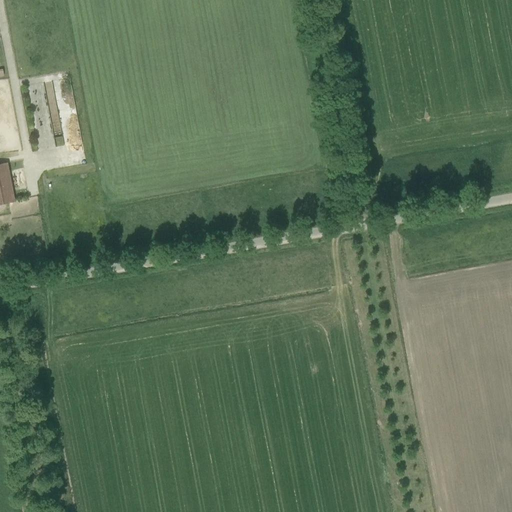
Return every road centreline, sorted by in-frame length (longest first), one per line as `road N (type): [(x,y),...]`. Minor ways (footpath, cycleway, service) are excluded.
road 1 (unclassified): [(511,198),(0,289)]
road 2 (track): [(358,225),(414,511)]
road 3 (track): [(358,225),(315,0)]
road 4 (track): [(0,297),(44,511)]
